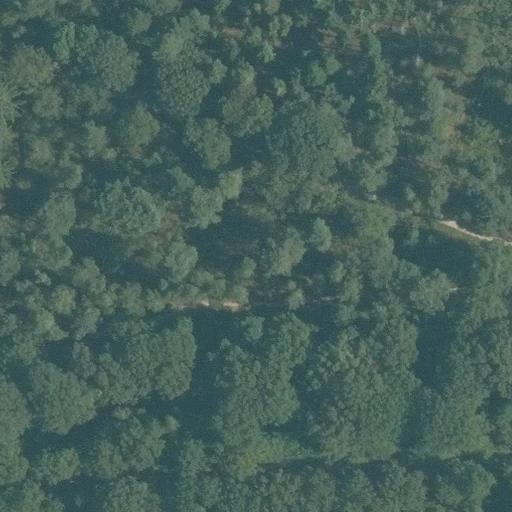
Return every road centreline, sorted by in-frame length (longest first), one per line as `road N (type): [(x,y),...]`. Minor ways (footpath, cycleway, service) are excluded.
road 1 (track): [(0,348),(40,347),(205,309),(511,283)]
road 2 (tertiary): [(0,495),(511,470)]
road 3 (track): [(511,246),(176,111)]
road 4 (track): [(176,111),(0,40)]
